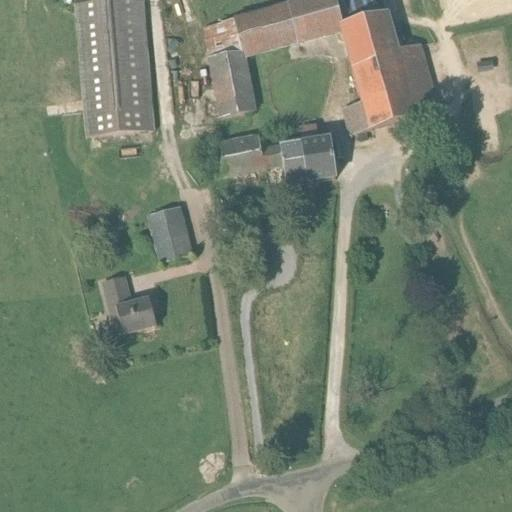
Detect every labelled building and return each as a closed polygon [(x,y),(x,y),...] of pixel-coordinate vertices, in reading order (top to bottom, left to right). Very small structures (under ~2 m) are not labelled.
[(186,0),(190,22),(204,20),(200,0),(186,0)] [(416,120),(413,111),(437,104),(422,47),(399,53),(389,15),(384,0),(306,0),(233,20),(233,22),(204,30),(207,48),(209,61),(208,61),(220,120),(258,114),(247,61),(341,36),(363,112),(344,116),(349,138),(349,141),(352,140),(352,138),(353,138),(416,120)] [(155,134),(144,1),(75,6),(86,140),(155,134)] [(291,131),(294,147),(300,146),(303,163),(312,166),(315,184),(336,181),(329,142),(314,144),(311,127),(291,131)] [(199,145),(202,163),(206,183),(263,172),(260,152),(261,152),(259,138),(220,145),(219,141),(199,145)] [(260,152),(263,172),(283,167),(286,188),(315,184),(312,166),(303,163),(300,146),(294,147),(261,152),(260,152)] [(179,210),(148,218),(160,266),(191,258),(179,210)] [(101,285),(115,339),(156,329),(149,302),(133,306),(126,279),(101,285)]
